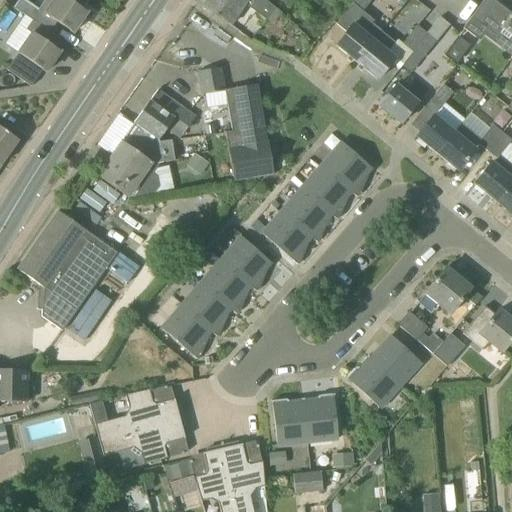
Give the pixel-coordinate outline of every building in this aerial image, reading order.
[(32,21),(39,11),(22,0),(19,0),(14,9),(32,21)] [(67,0),(55,0),(45,15),(73,34),(87,13),(67,0)] [(230,26),(244,5),(247,0),(207,0),(202,7),(230,26)] [(267,22),(268,22),(276,9),(264,0),(262,0),(253,12),(267,22)] [(362,12),(372,0),(355,0),(335,25),(346,33),(335,46),(356,63),(381,32),(372,25),(374,22),(362,12)] [(484,0),(463,29),(479,41),(486,31),(494,37),(501,29),(511,37),(511,13),(511,14),(492,0),(484,0)] [(411,53),(426,34),(417,27),(402,45),(411,53)] [(356,63),(377,80),(395,59),(387,52),(394,43),(381,32),(356,63)] [(46,73),(60,52),(32,33),(18,54),(46,73)] [(426,34),(411,53),(421,61),(436,42),(426,34)] [(459,39),(447,55),(457,63),(469,46),(459,39)] [(223,92),(223,91),(220,69),(198,73),(202,95),(223,92)] [(225,133),(228,150),(233,182),(273,175),(258,85),(232,89),(232,90),(223,91),(223,92),(230,132),(225,133)] [(417,103),(396,86),(378,107),(400,125),(417,103)] [(442,86),(428,104),(437,111),(438,112),(444,104),(453,94),(442,86)] [(134,124),(158,141),(167,129),(176,136),(182,135),(195,117),(157,91),(134,124)] [(437,155),(454,133),(433,116),(416,138),(437,155)] [(158,141),(134,124),(116,150),(152,176),(162,163),(174,161),(171,141),(159,142),(158,141)] [(461,126),(454,133),(437,155),(458,172),(475,150),(474,149),(478,145),(487,152),(502,134),(492,126),(480,141),(461,126)] [(0,165),(0,166),(18,141),(0,128),(0,165)] [(502,134),(487,152),(497,160),(499,157),(510,143),(511,141),(502,134)] [(369,173),(372,169),(341,143),(321,166),(352,193),(351,193),(356,198),(359,194),(369,173)] [(151,177),(152,176),(116,150),(97,177),(130,200),(156,195),(163,185),(151,177)] [(194,154),(188,164),(202,174),(208,164),(194,154)] [(511,180),(511,167),(499,157),(497,160),(493,164),(491,163),(474,185),(495,202),(511,180)] [(349,195),(351,193),(352,193),(321,166),(302,189),(332,215),(331,216),(337,221),(340,217),(349,195)] [(511,180),(495,202),(511,215),(511,180)] [(224,207),(240,194),(233,185),(216,199),(224,207)] [(329,218),(331,216),(332,215),(302,189),(282,211),(312,238),(312,239),(317,243),(320,240),(329,218)] [(309,241),(312,239),(312,238),(282,211),(266,229),(262,235),(298,266),(300,263),(309,241)] [(44,289),(42,310),(41,317),(61,331),(116,254),(85,231),(84,231),(58,212),(17,270),(44,289)] [(256,221),(251,227),(261,236),(262,235),(266,229),(256,221)] [(271,264),(262,256),(241,237),(221,260),(251,287),(251,288),(256,292),(259,289),(268,267),(271,264)] [(249,290),(251,288),(251,287),(221,260),(201,283),(231,310),(236,315),(239,311),(249,290)] [(449,315),(464,297),(475,306),(482,298),(471,289),(471,288),(446,268),(424,295),(449,315)] [(229,312),(231,310),(201,283),(181,306),(212,332),(211,333),(217,338),(220,334),(229,312)] [(86,343),(111,300),(92,288),(67,331),(86,343)] [(210,335),(211,333),(212,332),(181,306),(161,329),(197,360),(200,356),(210,335)] [(482,351),(488,343),(501,353),(511,338),(511,321),(499,310),(495,315),(485,307),(462,334),(482,351)] [(397,325),(416,341),(422,334),(427,328),(409,313),(408,312),(397,325)] [(422,334),(416,341),(432,355),(438,348),(422,334)] [(372,360),(400,386),(420,364),(391,336),(381,347),(382,349),(372,360)] [(438,348),(432,355),(447,368),(453,361),(448,357),(445,354),(440,350),(438,348)] [(400,386),(372,360),(368,356),(357,368),(356,368),(345,380),(346,380),(347,379),(379,409),(400,386)] [(222,391),(242,391),(242,367),(222,368),(222,391)] [(0,402),(27,402),(27,371),(0,370),(0,402)] [(95,425),(99,441),(183,418),(179,403),(175,404),(174,400),(156,405),(152,403),(149,391),(149,390),(125,396),(129,409),(125,417),(95,425)] [(302,400),(307,443),(338,440),(333,396),(334,396),(334,395),(318,397),(318,398),(302,400)] [(277,446),(307,443),(302,400),(287,401),(287,400),(271,402),(271,403),(272,403),(277,446)] [(187,434),(183,418),(99,441),(103,456),(118,452),(133,448),(140,454),(144,465),(144,466),(167,459),(164,447),(166,444),(185,439),(184,435),(187,434)] [(262,462),(261,463),(250,465),(246,463),(242,445),(238,445),(237,442),(222,446),(237,511),(253,511),(250,497),(255,489),(264,487),(264,478),(262,462)] [(194,478),(201,502),(210,500),(218,504),(220,511),(237,511),(222,446),(206,449),(207,453),(203,454),(207,472),(205,476),(194,478)] [(280,453),(268,454),(269,467),(281,466),(280,453)] [(334,468),(351,466),(350,454),(333,455),(334,468)] [(101,455),(81,460),(85,477),(105,472),(101,455)] [(171,466),(163,468),(168,485),(176,483),(191,478),(185,462),(171,466)] [(292,476),(295,495),(322,492),(320,473),(292,476)] [(439,511),(437,496),(423,497),(424,511),(439,511)]
